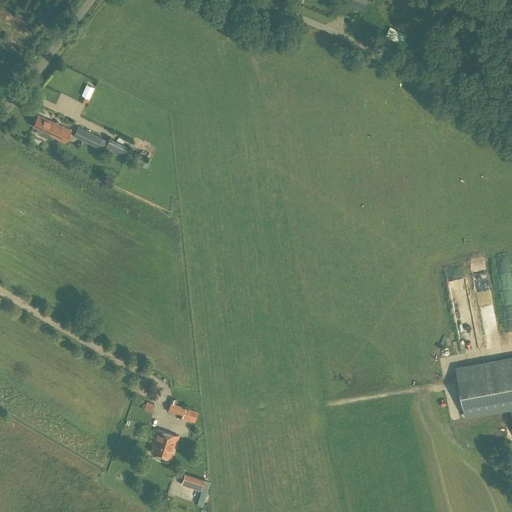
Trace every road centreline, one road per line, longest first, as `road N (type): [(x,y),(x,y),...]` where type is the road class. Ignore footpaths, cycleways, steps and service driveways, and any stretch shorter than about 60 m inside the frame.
road 1 (unclassified): [(511,125),(255,0)]
road 2 (unknown): [(0,291),(130,368)]
road 3 (unclassified): [(0,119),(91,0)]
